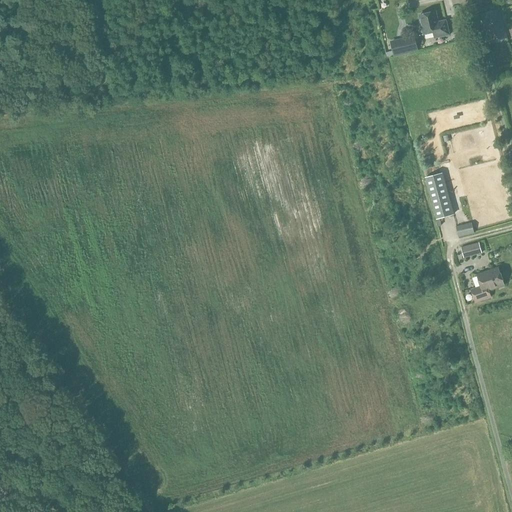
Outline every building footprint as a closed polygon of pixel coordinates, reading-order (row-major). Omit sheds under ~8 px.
[(474,14),(481,11),(478,3),(472,5),(474,14)] [(490,42),(506,37),(497,10),(481,16),(490,42)] [(438,22),(435,12),(420,15),(424,35),(434,33),(435,38),(450,35),(446,20),(438,22)] [(504,25),(511,22),(511,13),(501,16),(504,25)] [(400,54),(422,48),(420,38),(397,44),(400,54)] [(436,217),(452,212),(441,174),(425,178),(436,217)] [(437,239),(446,238),(444,223),(435,224),(437,239)] [(459,235),(474,232),(471,223),(457,227),(459,235)] [(464,257),(481,252),(479,243),(461,248),(464,257)] [(484,292),(504,285),(498,268),(478,275),(484,292)]
